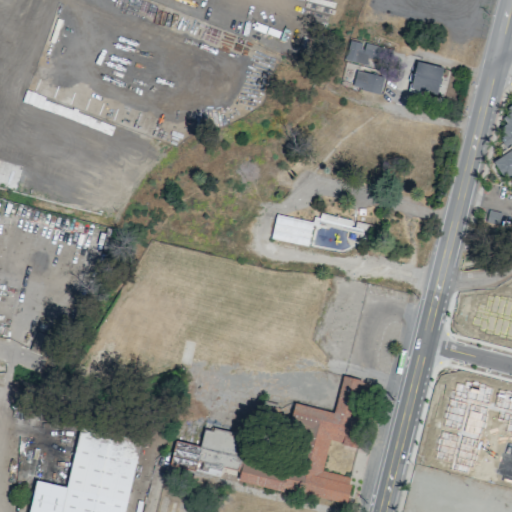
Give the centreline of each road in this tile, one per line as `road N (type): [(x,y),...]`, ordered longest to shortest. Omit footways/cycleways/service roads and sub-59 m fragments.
road 1 (secondary): [(441,276),(510,0)]
road 2 (secondary): [(383,511),(441,276)]
